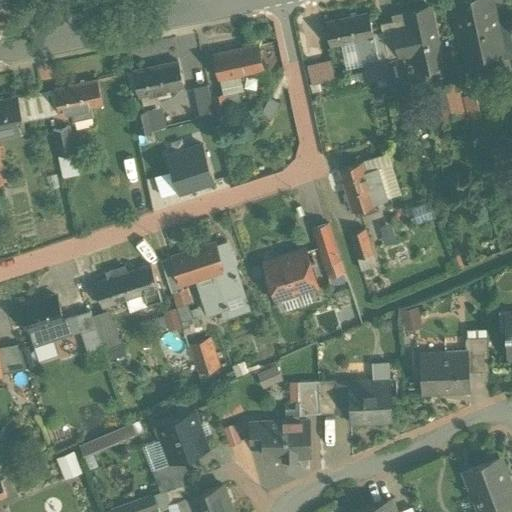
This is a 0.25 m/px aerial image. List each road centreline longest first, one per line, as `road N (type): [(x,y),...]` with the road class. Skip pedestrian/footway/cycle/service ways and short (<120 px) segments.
road 1 (residential): [(0,272),(318,167)]
road 2 (residential): [(509,406),(291,497),(288,511)]
road 3 (tertiary): [(218,1),(0,49)]
road 4 (residential): [(318,167),(277,0)]
